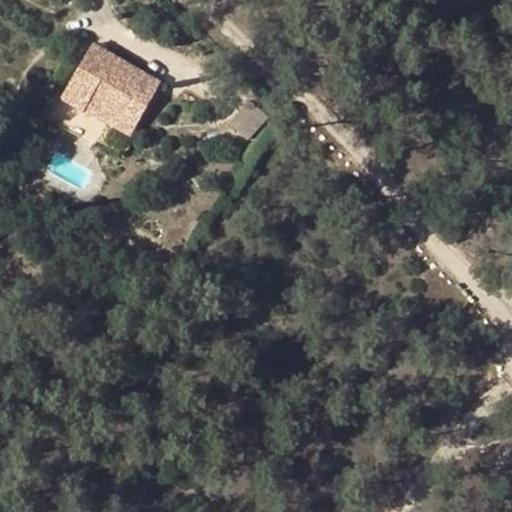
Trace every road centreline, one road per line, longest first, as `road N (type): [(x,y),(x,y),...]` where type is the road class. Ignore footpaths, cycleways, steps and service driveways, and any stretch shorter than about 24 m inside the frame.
road 1 (track): [(197,0),(381,206),(511,332)]
road 2 (track): [(511,332),(406,511)]
